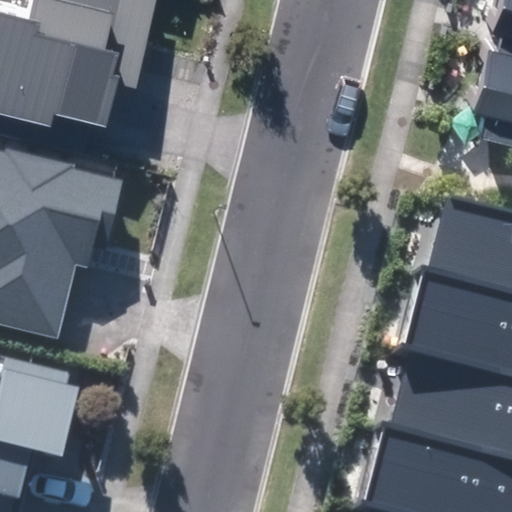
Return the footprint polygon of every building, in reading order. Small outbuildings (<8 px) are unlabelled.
[(0,0),(0,118),(83,139),(89,113),(92,102),(101,105),(111,63),(130,68),(147,0),(0,0)] [(493,28),(511,32),(511,0),(486,0),(483,11),(497,15),(493,28)] [(480,110),(511,118),(511,32),(493,28),(483,25),(468,85),(485,89),(480,110)] [(0,313),(55,328),(66,286),(73,256),(87,259),(92,239),(104,242),(122,172),(0,141),(0,313)] [(511,216),(439,197),(419,273),(511,296),(511,216)] [(511,296),(419,273),(400,348),(511,377),(511,296)] [(0,511),(7,487),(15,489),(19,473),(28,440),(58,448),(75,380),(61,376),(65,362),(6,347),(0,372),(0,511)] [(511,377),(400,348),(380,424),(511,457),(511,377)] [(511,511),(511,457),(380,424),(360,499),(409,511),(511,511)] [(409,511),(360,499),(356,511),(409,511)]
